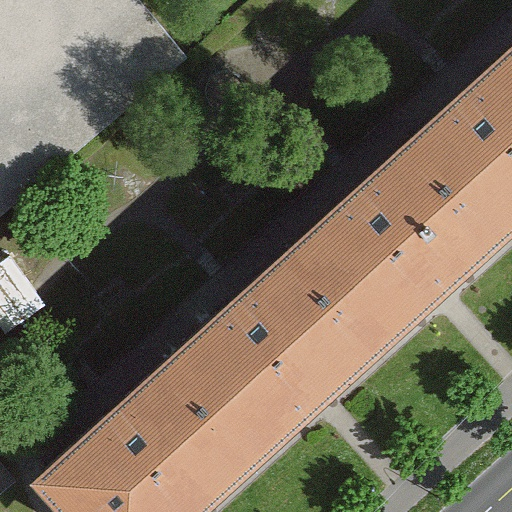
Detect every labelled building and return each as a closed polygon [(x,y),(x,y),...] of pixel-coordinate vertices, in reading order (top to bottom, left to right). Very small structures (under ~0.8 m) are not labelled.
[(0,0),(0,211),(185,51),(141,0),(0,0)] [(511,38),(405,134),(498,238),(511,225),(511,38)] [(379,345),(498,238),(405,134),(286,241),(379,345)] [(254,457),(379,345),(286,241),(161,353),(254,457)] [(81,511),(192,511),(254,457),(161,353),(38,463),(81,511)]
